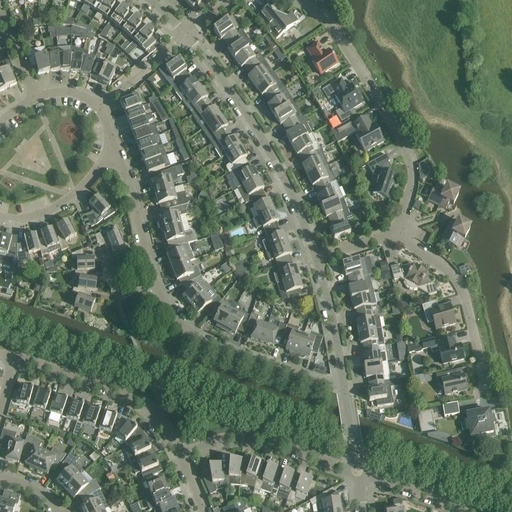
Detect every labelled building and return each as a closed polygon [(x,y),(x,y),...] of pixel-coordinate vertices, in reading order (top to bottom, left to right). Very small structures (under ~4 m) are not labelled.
[(86,0),(84,5),(80,11),(87,15),(90,8),(97,13),(105,0),(86,0)] [(105,0),(97,13),(93,18),(98,22),(102,16),(110,21),(122,5),(119,9),(115,6),(116,5),(113,3),(115,1),(113,0),(105,0)] [(190,0),(187,4),(192,9),(194,7),(196,9),(197,8),(201,12),(212,2),(211,1),(211,0),(190,0)] [(122,5),(110,21),(122,31),(136,16),(135,16),(132,19),(128,16),(129,14),(127,13),(128,11),(122,6),(123,6),(122,5)] [(257,16),(276,39),(298,22),(291,14),(287,17),(272,14),(267,8),(257,16)] [(136,16),(122,31),(134,41),(148,27),(144,30),(140,27),(142,25),(140,23),(141,22),(135,16),(136,16)] [(220,25),(213,30),(220,40),(224,37),(227,42),(238,35),(234,30),(238,27),(231,18),(227,20),(225,22),(224,20),(219,23),(220,25)] [(148,27),(134,41),(138,45),(145,52),(148,55),(160,46),(157,43),(152,38),(154,37),(152,35),(153,33),(148,28),(148,27)] [(71,34),(71,37),(80,37),(81,30),(80,30),(77,29),(73,28),(71,29),(71,34)] [(231,46),(227,49),(234,59),(248,49),(253,45),(242,31),(238,35),(227,42),(231,46)] [(121,47),(124,51),(131,44),(128,41),(121,47)] [(138,45),(134,41),(131,44),(124,51),(129,55),(138,45)] [(317,43),(306,50),(314,61),(312,62),(321,75),(337,64),(328,51),(324,53),(317,43)] [(44,48),(25,52),(29,60),(32,67),(36,66),(38,72),(37,72),(38,76),(45,74),(44,74),(50,73),(46,56),(44,49),(44,48)] [(49,49),(44,49),(46,56),(50,73),(60,72),(57,48),(49,49)] [(58,48),(57,48),(60,72),(70,72),(71,48),(62,48),(58,48)] [(71,48),(70,72),(80,74),(84,51),(71,48)] [(248,49),(234,59),(241,68),(245,66),(248,70),(258,63),(263,59),(260,55),(255,58),(248,49)] [(84,51),(80,74),(89,77),(96,55),(94,61),(88,59),(88,52),(84,51)] [(96,55),(89,77),(99,82),(106,66),(99,63),(100,56),(97,55),(96,55)] [(251,74),(247,77),(254,87),(268,77),(273,73),(263,59),(258,63),(248,70),(251,74)] [(171,88),(172,88),(186,77),(183,72),(187,70),(179,60),(172,65),(171,63),(166,67),(165,66),(158,71),(171,88)] [(106,66),(99,82),(103,84),(109,87),(111,84),(110,83),(113,77),(116,79),(118,80),(124,75),(119,72),(106,66)] [(12,68),(0,73),(0,78),(5,90),(10,88),(16,85),(14,81),(14,82),(11,76),(15,75),(12,68)] [(268,77),(254,87),(261,96),(265,93),(268,98),(284,88),(273,73),(268,77)] [(150,85),(156,81),(153,76),(147,80),(150,85)] [(182,102),(186,98),(200,88),(193,79),(189,81),(186,77),(172,88),(182,102)] [(328,100),(334,96),(342,109),(336,113),(342,122),(355,114),(352,109),(362,104),(350,85),(346,88),(341,79),(323,90),(328,100)] [(192,116),(197,112),(207,105),(203,100),(207,97),(200,88),(186,98),(182,102),(192,116)] [(271,103),(267,105),(274,115),(288,106),(294,103),(287,93),(284,88),(268,98),(271,103)] [(130,100),(121,103),(125,114),(141,108),(135,92),(128,96),(130,100)] [(164,109),(159,101),(152,104),(158,113),(164,109)] [(141,108),(125,114),(129,124),(145,118),(143,114),(149,111),(149,110),(147,105),(141,108)] [(210,110),(207,105),(197,112),(192,116),(202,130),(221,117),(214,107),(210,110)] [(288,106),(274,115),(280,125),(284,123),(287,128),(298,121),(295,116),(288,106)] [(168,121),(170,120),(164,109),(158,113),(164,122),(168,121)] [(145,118),(129,124),(133,134),(149,128),(147,123),(152,120),(151,116),(145,118)] [(202,130),(211,144),(216,141),(227,134),(224,129),(228,126),(221,117),(202,130)] [(290,133),(285,135),(291,145),(306,137),(312,134),(306,124),(308,123),(305,117),(298,121),(287,128),(290,133)] [(357,133),(355,134),(365,152),(367,151),(367,152),(374,148),(374,147),(383,142),(373,124),(371,125),(367,117),(352,125),(357,133)] [(336,128),(331,130),(336,141),(337,143),(348,138),(344,131),(351,127),(348,121),(336,128)] [(149,128),(133,134),(136,144),(158,136),(155,126),(149,128)] [(173,130),(172,130),(175,138),(181,135),(177,128),(173,130)] [(227,134),(216,141),(211,144),(220,159),(225,156),(240,147),(234,137),(230,139),(227,134)] [(306,137),(291,145),(297,156),(301,153),(304,158),(320,150),(317,144),(312,134),(306,137)] [(158,136),(136,144),(140,154),(156,148),(162,146),(168,144),(165,135),(159,137),(159,136),(158,136)] [(181,142),(176,144),(179,151),(184,149),(181,142)] [(156,148),(140,154),(144,164),(166,156),(162,146),(156,148)] [(240,147),(225,156),(230,164),(225,167),(227,169),(229,174),(245,165),(242,159),(247,157),(240,147)] [(306,163),(302,165),(307,176),(323,168),(328,166),(320,150),(304,158),(306,163)] [(189,159),(185,152),(180,154),(183,161),(189,159)] [(389,199),(393,190),(391,189),(395,176),(381,171),(379,167),(389,161),(386,155),(367,165),(373,176),(378,177),(373,194),(389,199)] [(166,156),(144,164),(148,175),(170,166),(166,156)] [(427,160),(418,165),(419,177),(424,174),(423,173),(429,170),(432,168),(427,160)] [(237,189),(243,186),(258,178),(253,168),(248,170),(245,165),(229,174),(237,189)] [(323,168),(307,176),(312,187),(316,184),(319,190),(330,184),(336,182),(328,166),(323,168)] [(151,182),(150,183),(151,189),(153,189),(155,193),(173,188),(171,182),(178,180),(177,177),(183,175),(181,167),(175,169),(174,168),(162,173),(164,178),(154,181),(151,182)] [(264,189),(258,178),(243,186),(237,189),(245,204),(251,202),(262,196),(259,191),(264,189)] [(321,195),(317,196),(321,207),(337,201),(343,198),(336,182),(330,184),(319,190),(321,195)] [(156,198),(154,199),(156,205),(158,205),(159,205),(170,202),(172,209),(187,205),(188,205),(184,192),(182,186),(173,188),(155,193),(156,198)] [(453,206),(453,205),(458,194),(447,188),(447,187),(444,194),(433,189),(427,201),(446,210),(449,204),(453,206)] [(201,193),(198,199),(199,202),(205,200),(207,199),(204,192),(201,193)] [(91,213),(86,215),(91,228),(97,225),(103,220),(104,221),(114,214),(113,212),(103,201),(104,200),(100,196),(99,197),(98,196),(89,204),(94,210),(93,212),(92,211),(91,213)] [(253,207),(258,217),(274,210),(269,200),(265,202),(262,196),(251,202),(253,207)] [(337,201),(321,207),(326,218),(330,216),(332,222),(344,217),(348,216),(349,215),(343,198),(337,201)] [(223,203),(213,208),(216,215),(227,210),(223,203)] [(161,222),(158,223),(160,231),(181,226),(178,218),(190,215),(187,205),(172,209),(161,212),(163,217),(160,218),(161,222)] [(279,221),(274,210),(258,217),(252,220),(257,229),(262,227),(263,228),(265,233),(276,229),(274,223),(279,221)] [(331,228),(329,229),(334,240),(342,237),(343,239),(349,237),(348,235),(350,234),(346,225),(353,222),(355,221),(355,219),(363,216),(360,211),(349,215),(348,216),(344,217),(332,222),(334,227),(331,228)] [(56,238),(60,250),(61,252),(61,251),(64,250),(69,248),(65,242),(76,236),(68,220),(57,226),(62,236),(56,238)] [(453,246),(454,245),(458,237),(464,240),(465,239),(464,239),(470,228),(459,222),(458,222),(456,226),(450,223),(441,240),(453,246)] [(181,226),(160,231),(163,240),(165,239),(166,243),(173,241),(174,247),(168,248),(168,249),(170,248),(188,243),(189,243),(197,241),(194,231),(183,234),(181,226)] [(116,227),(110,230),(109,228),(100,232),(100,234),(94,236),(99,247),(104,245),(106,249),(111,247),(113,253),(125,248),(116,227)] [(39,245),(38,245),(40,252),(41,256),(49,254),(55,252),(60,250),(56,238),(52,228),(40,233),(44,243),(39,245)] [(213,229),(206,231),(208,238),(212,237),(215,236),(213,229)] [(262,242),(265,252),(287,244),(283,233),(279,234),(276,229),(265,233),(267,239),(267,240),(262,242)] [(25,243),(17,245),(17,249),(17,258),(17,261),(17,263),(30,263),(29,259),(28,254),(40,252),(38,245),(39,245),(36,234),(24,237),(25,243)] [(0,262),(12,266),(15,258),(17,258),(17,249),(9,249),(12,239),(1,236),(0,238),(0,262)] [(168,261),(167,261),(170,269),(189,262),(194,260),(192,254),(188,243),(170,248),(172,254),(167,256),(168,261)] [(275,259),(277,266),(289,262),(287,256),(291,255),(287,244),(265,252),(269,261),(275,259)] [(83,250),(71,254),(71,259),(72,259),(76,259),(77,266),(72,266),(72,272),(75,272),(77,271),(87,271),(94,271),(94,258),(83,259),(83,250)] [(350,263),(342,265),(345,277),(350,275),(351,281),(363,277),(369,276),(364,258),(358,260),(356,261),(355,259),(349,260),(350,263)] [(189,262),(170,269),(173,277),(175,277),(177,281),(182,279),(185,285),(186,284),(201,276),(197,266),(191,268),(189,262)] [(231,265),(233,269),(233,270),(239,278),(246,276),(240,262),(231,265)] [(291,268),(289,262),(277,266),(279,271),(279,273),(273,274),(276,284),(282,283),(299,277),(295,266),(291,268)] [(416,289),(417,289),(428,295),(436,293),(434,285),(429,282),(427,273),(413,266),(405,268),(400,265),(390,267),(394,280),(399,279),(404,282),(405,283),(405,285),(406,286),(407,287),(408,288),(410,289),(411,289),(413,290),(414,290),(416,289)] [(75,272),(74,276),(79,277),(77,289),(90,291),(95,292),(97,279),(86,278),(87,271),(77,271),(75,272)] [(190,290),(182,297),(190,306),(210,288),(205,282),(203,283),(201,276),(186,284),(190,290)] [(353,286),(348,287),(351,299),(368,295),(374,293),(369,276),(363,277),(351,281),(353,286)] [(299,277),(282,283),(287,299),(299,296),(298,290),(302,289),(299,277)] [(210,288),(190,306),(197,315),(203,310),(205,308),(211,314),(221,301),(210,288)] [(73,289),(72,293),(78,295),(74,307),(90,313),(95,301),(88,299),(90,291),(77,289),(73,289)] [(368,295),(351,299),(354,310),(356,310),(358,309),(359,315),(372,312),(376,311),(375,307),(372,308),(371,306),(376,304),(374,293),(368,295)] [(211,314),(209,316),(215,319),(214,322),(217,324),(216,326),(223,330),(233,312),(228,309),(230,306),(221,301),(211,314)] [(455,319),(454,316),(452,315),(449,305),(438,308),(436,302),(422,306),(427,324),(433,322),(436,330),(455,324),(454,321),(455,319)] [(233,312),(223,330),(230,334),(231,332),(235,334),(240,325),(246,328),(247,326),(250,317),(240,311),(238,315),(233,312)] [(360,320),(356,321),(358,333),(375,329),(381,328),(379,317),(373,318),(372,312),(359,315),(360,320)] [(250,317),(247,326),(254,329),(250,339),(257,341),(260,342),(261,342),(267,324),(257,320),(258,317),(251,315),(250,317)] [(267,324),(261,342),(263,343),(265,344),(272,346),(276,336),(283,339),(287,327),(279,324),(278,328),(267,324)] [(287,327),(283,339),(289,341),(286,351),(289,352),(290,355),(296,357),(297,355),(303,336),(297,333),(299,329),(287,325),(287,327)] [(375,329),(358,333),(360,344),(365,343),(366,349),(378,347),(384,346),(381,328),(375,329)] [(297,355),(296,357),(303,359),(305,357),(308,358),(310,353),(317,355),(318,351),(323,337),(311,333),(305,331),(303,336),(297,355)] [(403,335),(396,337),(397,344),(404,343),(403,335)] [(438,343),(438,345),(434,346),(433,340),(407,346),(409,353),(414,352),(417,353),(420,352),(422,350),(430,348),(431,350),(432,352),(435,352),(439,351),(443,365),(464,360),(460,345),(455,346),(454,343),(455,343),(454,339),(438,343)] [(405,343),(396,345),(399,361),(407,360),(405,343)] [(364,355),(362,355),(364,367),(387,363),(385,352),(384,346),(378,347),(366,349),(367,354),(364,355)] [(387,363),(364,367),(365,378),(370,378),(371,383),(389,380),(387,363)] [(327,369),(316,365),(314,371),(325,375),(327,369)] [(456,370),(436,375),(437,375),(438,381),(437,381),(438,385),(441,388),(443,387),(445,396),(451,395),(458,393),(466,391),(464,383),(466,382),(468,379),(467,375),(458,377),(456,370)] [(412,386),(425,383),(423,375),(410,378),(412,386)] [(372,389),(367,390),(369,402),(376,401),(377,407),(393,404),(391,388),(397,387),(396,379),(389,380),(371,383),(372,389)] [(27,406),(33,408),(40,388),(32,386),(32,389),(21,386),(19,393),(15,392),(13,400),(17,401),(16,403),(27,406)] [(44,411),(50,413),(57,394),(50,392),(50,394),(40,391),(41,388),(40,388),(33,408),(34,408),(44,411)] [(50,414),(48,420),(58,423),(60,417),(66,419),(73,399),(67,397),(66,400),(56,396),(57,394),(50,413),(50,414)] [(73,399),(66,419),(67,419),(77,422),(77,423),(73,435),(78,438),(83,425),(90,405),(83,403),(83,405),(73,402),(74,400),(73,399)] [(457,402),(442,405),(444,416),(459,414),(457,402)] [(90,405),(83,425),(93,428),(99,430),(106,411),(100,408),(99,411),(89,407),(90,405)] [(468,421),(461,423),(462,431),(469,430),(470,437),(478,435),(478,438),(486,437),(485,434),(493,433),(491,425),(494,425),(493,418),(490,418),(489,410),(481,412),(481,415),(475,416),(475,413),(466,414),(468,421)] [(106,411),(99,430),(100,430),(110,433),(110,434),(116,436),(129,420),(116,414),(115,416),(106,413),(107,411),(106,411)] [(370,413),(366,411),(366,417),(378,421),(380,416),(370,413)] [(129,420),(116,436),(124,443),(129,447),(148,438),(137,427),(136,429),(128,422),(130,420),(129,420)] [(16,434),(3,430),(2,430),(0,439),(0,449),(3,450),(2,454),(7,455),(5,460),(18,463),(24,444),(14,441),(16,434)] [(439,433),(427,435),(427,438),(451,446),(450,436),(439,433)] [(26,437),(23,448),(26,450),(23,456),(27,458),(24,464),(29,467),(29,469),(34,471),(35,469),(36,470),(44,452),(38,450),(41,444),(26,437)] [(131,465),(156,455),(152,448),(150,449),(146,440),(148,439),(148,438),(129,447),(124,449),(131,465)] [(50,455),(44,452),(36,470),(37,470),(36,472),(41,474),(42,473),(47,475),(50,469),(55,471),(59,463),(60,463),(66,455),(53,449),(50,455)] [(61,477),(56,482),(60,486),(59,487),(62,491),(64,489),(65,491),(80,477),(84,472),(75,463),(77,462),(78,460),(69,454),(68,455),(60,467),(66,472),(61,477)] [(156,455),(131,465),(135,474),(141,472),(141,473),(143,479),(144,479),(145,482),(161,475),(160,473),(162,472),(160,465),(158,466),(154,457),(156,456),(156,455)] [(222,475),(223,482),(224,488),(231,487),(230,486),(239,486),(240,478),(240,473),(241,469),(241,467),(241,460),(230,459),(229,471),(228,474),(222,475)] [(240,478),(239,486),(245,487),(246,483),(254,486),(257,480),(258,477),(263,463),(252,460),(252,459),(248,470),(241,469),(240,473),(240,478)] [(210,477),(203,480),(210,495),(216,492),(224,488),(223,482),(222,475),(222,472),(220,464),(209,466),(209,465),(210,477)] [(254,488),(253,490),(259,492),(260,489),(271,492),(274,482),(274,483),(275,480),(279,469),(269,465),(268,464),(264,476),(263,479),(258,477),(257,480),(254,486),(254,488)] [(271,492),(270,495),(276,498),(277,496),(287,500),(290,491),(291,488),(292,485),(296,474),(285,471),(285,470),(281,482),(280,484),(274,483),(274,482),(271,492)] [(148,489),(142,493),(145,500),(167,491),(167,490),(169,489),(167,483),(164,484),(161,475),(145,482),(148,489)] [(287,500),(286,501),(293,503),(296,493),(306,497),(312,480),(302,476),(301,475),(296,490),(291,488),(290,491),(287,500)] [(66,492),(65,493),(68,497),(69,495),(73,500),(83,490),(88,497),(99,490),(100,489),(94,481),(88,485),(80,477),(65,491),(66,492)] [(85,507),(79,510),(80,511),(101,511),(103,511),(109,508),(106,503),(99,490),(88,497),(86,498),(84,500),(87,506),(85,507)] [(167,491),(145,500),(147,504),(153,502),(156,508),(174,500),(171,501),(167,491)] [(20,496),(4,492),(2,499),(0,498),(0,511),(12,511),(15,505),(17,506),(20,496)] [(324,511),(340,510),(339,499),(338,499),(337,492),(324,500),(321,494),(309,501),(312,507),(316,505),(317,511),(324,511)] [(156,508),(153,509),(153,511),(173,511),(178,510),(174,500),(156,508)] [(394,506),(385,507),(386,511),(403,511),(402,505),(401,500),(393,501),(394,506)] [(222,509),(223,511),(243,511),(246,511),(243,502),(222,509)]
